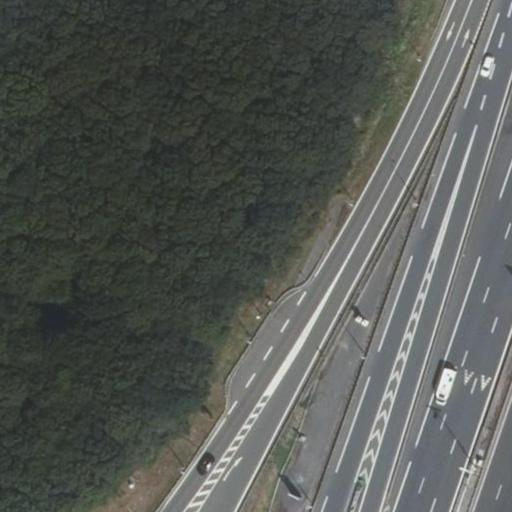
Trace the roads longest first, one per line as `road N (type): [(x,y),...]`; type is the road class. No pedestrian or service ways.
road 1 (motorway): [(476,122),(332,511)]
road 2 (motorway): [(476,122),(477,149),(367,511)]
road 3 (secondary): [(360,232),(173,511)]
road 4 (secondary): [(215,511),(324,322),(360,232)]
road 5 (motorway): [(511,249),(422,511)]
road 6 (secondary): [(360,232),(473,0)]
